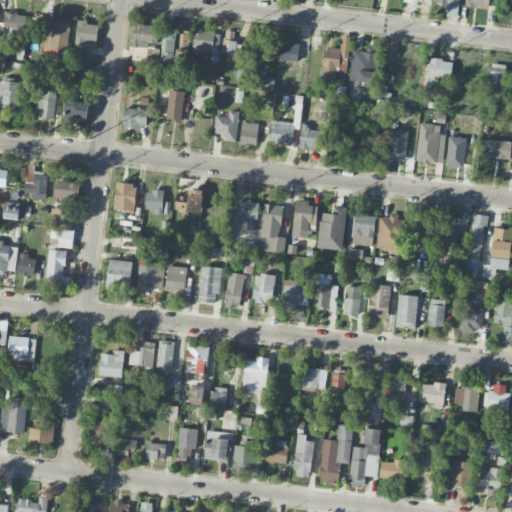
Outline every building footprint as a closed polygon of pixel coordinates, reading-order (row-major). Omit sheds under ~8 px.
[(488,9),(489,0),(465,0),(465,7),(488,9)] [(25,39),(26,14),(4,14),(4,38),(25,39)] [(70,16),(36,14),(36,29),(42,29),(40,47),(68,48),(70,16)] [(75,44),(96,47),(99,23),(78,21),(75,44)] [(158,46),(159,25),(134,24),(133,45),(158,46)] [(175,69),(176,28),(163,28),(161,68),(175,69)] [(220,32),(194,31),(193,53),(219,54),(220,32)] [(324,47),(323,77),(335,77),(335,71),(348,71),(349,35),(341,35),(341,47),(324,47)] [(272,43),(264,42),(264,39),(253,38),(251,57),(271,58),(272,43)] [(222,52),(236,53),(236,40),(223,40),(222,52)] [(298,60),(298,43),(280,42),(280,60),(298,60)] [(350,80),(367,82),(367,87),(373,87),(377,47),(366,46),(366,51),(353,50),(350,80)] [(149,63),(158,63),(158,47),(148,47),(149,63)] [(438,77),(450,78),(452,60),(430,58),(427,85),(438,86),(438,77)] [(505,92),(507,64),(490,63),(489,91),(505,92)] [(274,79),(262,78),(262,90),(274,90),(274,79)] [(0,79),(0,105),(18,107),(19,81),(0,79)] [(55,119),(56,90),(43,89),(43,98),(39,98),(38,118),(55,119)] [(167,122),(183,122),(184,91),(168,90),(167,122)] [(88,102),(67,101),(66,121),(87,122),(88,102)] [(147,109),(124,108),(123,125),(147,126),(147,109)] [(215,115),(213,137),(236,139),(239,111),(229,110),(228,116),(215,115)] [(240,143),(256,145),(259,123),(243,121),(240,143)] [(294,122),(272,121),(271,142),(293,143),(294,122)] [(443,162),(445,134),(439,134),(440,124),(419,123),(417,161),(443,162)] [(322,149),(324,131),(308,129),(309,124),(302,124),(299,146),(322,149)] [(511,141),(481,139),(480,158),(511,159),(511,149),(511,150),(511,141)] [(0,187),(7,188),(8,167),(0,167),(0,187)] [(28,168),(24,192),(32,193),(31,199),(45,201),(49,171),(28,168)] [(81,183),(57,179),(55,197),(78,200),(81,183)] [(135,210),(136,182),(115,182),(115,209),(135,210)] [(201,212),(203,190),(189,189),(188,196),(176,195),(175,209),(201,212)] [(146,190),(146,209),(154,209),(154,213),(163,214),(164,191),(146,190)] [(259,202),(241,200),(239,218),(258,220),(259,202)] [(317,206),(309,205),(309,200),(294,200),(293,237),(309,237),(310,225),(317,225),(317,206)] [(261,251),(285,252),(285,236),(281,236),(282,205),(263,204),(261,251)] [(346,206),(333,206),(333,213),(320,212),(319,248),(344,249),(346,206)] [(51,227),(71,228),(72,209),(52,208),(51,227)] [(347,237),(352,237),(352,244),(373,245),(375,214),(348,213),(347,237)] [(379,216),(376,247),(401,250),(404,217),(388,215),(388,217),(379,216)] [(415,242),(432,244),(434,227),(417,225),(415,242)] [(57,246),(72,248),(75,231),(51,227),(50,237),(58,238),(57,246)] [(456,251),(457,229),(441,228),(440,250),(456,251)] [(511,257),(511,233),(511,228),(493,228),(491,256),(511,257)] [(16,270),(17,246),(3,245),(4,240),(0,239),(0,274),(8,275),(8,270),(16,270)] [(46,282),(58,283),(57,292),(71,293),(72,277),(64,276),(66,251),(49,249),(46,282)] [(363,251),(346,250),(345,260),(362,261),(363,251)] [(36,256),(20,254),(17,274),(34,276),(36,256)] [(164,267),(155,266),(156,258),(140,256),(137,289),(154,291),(154,288),(162,289),(164,267)] [(509,269),(509,258),(490,257),(490,264),(483,264),(482,278),(495,279),(495,269),(509,269)] [(130,288),(131,260),(108,260),(107,287),(130,288)] [(187,268),(169,265),(165,290),(183,293),(187,268)] [(221,268),(202,266),(197,301),(217,303),(221,268)] [(242,273),(227,272),(226,307),(241,308),(242,273)] [(256,273),(252,299),(272,302),(275,276),(256,273)] [(330,285),(331,274),(316,274),(315,308),(336,309),(337,285),(330,285)] [(309,286),(301,286),(301,280),(283,280),(283,306),(309,307),(309,286)] [(368,316),(388,316),(390,284),(370,283),(368,316)] [(362,288),(347,285),(343,313),(358,315),(362,288)] [(416,328),(418,295),(398,294),(397,327),(416,328)] [(502,341),(511,342),(511,326),(511,327),(511,320),(511,299),(495,298),(493,323),(503,323),(502,341)] [(445,300),(429,299),(428,325),(443,326),(445,300)] [(470,310),(463,310),(462,329),(482,330),(484,306),(471,305),(470,310)] [(35,361),(36,337),(10,336),(9,360),(35,361)] [(174,341),(158,340),(157,371),(173,372),(174,341)] [(128,364),(152,367),(155,342),(141,341),(140,351),(130,350),(128,364)] [(207,346),(187,345),(186,378),(205,379),(207,346)] [(112,354),(100,353),(99,377),(122,378),(124,350),(113,350),(112,354)] [(264,394),(268,361),(245,358),(242,392),(264,394)] [(301,386),(325,389),(327,370),(304,366),(301,386)] [(331,389),(345,389),(345,370),(332,369),(331,389)] [(389,404),(405,404),(406,374),(390,373),(389,404)] [(420,383),(417,400),(435,402),(434,407),(442,409),(446,383),(434,381),(433,385),(420,383)] [(507,416),(510,393),(505,392),(506,384),(493,383),(492,391),(486,390),(483,410),(497,412),(497,415),(507,416)] [(204,386),(193,385),(192,404),(204,404),(204,386)] [(227,387),(212,387),(211,407),(226,407),(227,387)] [(459,404),(459,410),(477,411),(478,389),(455,388),(454,404),(459,404)] [(1,398),(0,426),(0,431),(25,433),(27,399),(1,398)] [(381,419),(382,403),(370,403),(369,418),(381,419)] [(413,416),(401,414),(400,428),(411,429),(413,416)] [(115,416),(107,415),(107,420),(91,419),(89,442),(113,443),(115,416)] [(28,442),(54,443),(55,419),(38,418),(37,428),(28,427),(28,442)] [(350,463),(352,426),(338,425),(337,440),(323,439),(320,480),(337,481),(338,463),(350,463)] [(381,430),(364,427),(363,442),(379,444),(381,430)] [(204,458),(228,460),(230,433),(207,430),(204,458)] [(310,477),(314,441),(306,440),(306,435),(298,433),(293,475),(310,477)] [(135,455),(136,439),(118,439),(118,454),(135,455)] [(285,463),(287,441),(273,440),(273,444),(264,443),(263,461),(285,463)] [(166,459),(166,442),(146,442),(146,458),(166,459)] [(189,462),(191,447),(176,445),(174,460),(189,462)] [(233,465),(258,466),(259,447),(234,445),(233,465)] [(365,475),(376,476),(377,464),(367,463),(368,447),(352,446),(349,485),(364,486),(365,475)] [(407,479),(407,461),(381,460),(380,478),(407,479)] [(470,462),(449,460),(448,483),(469,484),(470,462)] [(500,493),(502,468),(479,466),(479,474),(475,473),(474,492),(500,493)] [(45,511),(46,497),(39,496),(38,500),(15,499),(14,511),(45,511)] [(101,498),(84,497),(84,511),(100,511),(101,498)] [(129,511),(130,502),(111,501),(109,511),(129,511)] [(152,511),(154,503),(141,501),(139,511),(152,511)]
